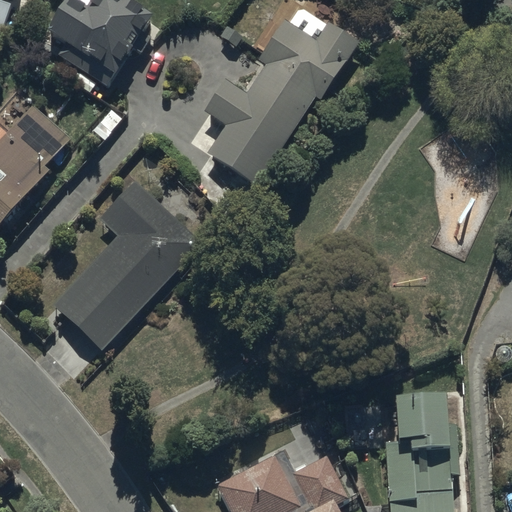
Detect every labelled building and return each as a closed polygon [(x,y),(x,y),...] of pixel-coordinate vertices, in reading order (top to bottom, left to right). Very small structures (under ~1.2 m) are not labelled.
[(0,0),(0,31),(2,32),(13,2),(7,0),(0,0)] [(154,10),(137,0),(91,0),(91,2),(86,0),(67,0),(50,29),(69,40),(60,54),(109,84),(154,10)] [(207,110),(227,123),(210,150),(259,183),(317,95),(321,98),(360,39),(331,20),(329,24),(302,6),(292,21),(286,17),(261,56),(268,60),(249,91),(228,77),(207,110)] [(0,225),(50,167),(47,164),(71,136),(33,104),(0,142),(0,225)] [(203,242),(136,180),(100,219),(118,236),(55,303),(104,349),(203,242)] [(403,442),(387,443),(392,511),(455,511),(453,474),(461,474),(459,447),(454,447),(450,390),(399,393),(403,442)] [(284,458),(218,493),(227,511),(341,511),(351,506),(328,463),(296,480),(284,458)]
